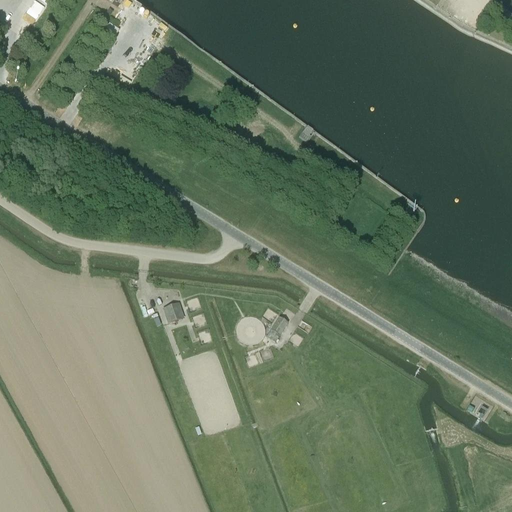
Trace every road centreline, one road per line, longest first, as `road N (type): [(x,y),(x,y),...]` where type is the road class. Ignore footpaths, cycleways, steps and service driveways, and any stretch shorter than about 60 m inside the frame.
road 1 (unclassified): [(511,405),(236,234)]
road 2 (unclassified): [(236,234),(0,88)]
road 3 (unclassified): [(0,201),(77,244),(209,261),(236,234)]
